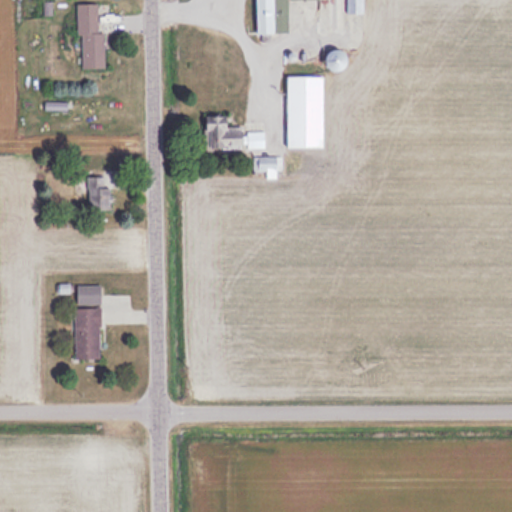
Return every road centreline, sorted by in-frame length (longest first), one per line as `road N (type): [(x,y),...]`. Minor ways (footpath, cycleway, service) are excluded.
road 1 (tertiary): [(161,511),(152,0)]
road 2 (residential): [(0,417),(511,416)]
